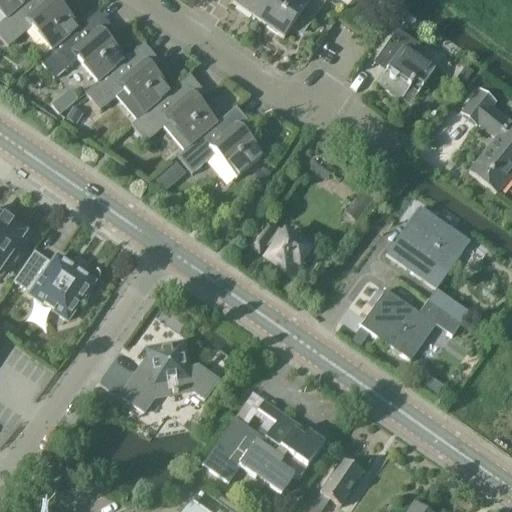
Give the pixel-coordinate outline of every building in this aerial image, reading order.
[(78,32),(77,32),(58,9),(66,3),(64,0),(32,0),(5,23),(0,26),(0,41),(7,51),(30,31),(50,54),(51,55),(78,32)] [(32,0),(0,0),(0,17),(5,23),(32,0)] [(256,22),(271,0),(232,0),(230,4),(256,22)] [(271,0),(256,22),(282,39),(297,17),(309,24),(326,0),(271,0)] [(124,64),(123,64),(104,41),(112,34),(96,15),(77,32),(78,32),(51,55),(50,54),(38,65),(53,83),(75,63),(96,87),(96,88),(124,64)] [(417,93),(433,71),(408,53),(415,43),(396,29),(373,63),(385,71),(376,84),(400,100),(409,88),(417,93)] [(170,96),(169,95),(150,73),(158,66),(142,48),(123,64),(124,64),(96,88),(96,87),(83,98),(97,115),(121,94),(141,118),(142,119),(170,96)] [(467,83),(473,75),(465,69),(459,77),(467,83)] [(215,127),(196,105),(205,98),(189,79),(169,95),(170,96),(142,119),(141,118),(129,128),(145,146),(168,127),(188,150),(188,151),(215,127)] [(511,126),(491,109),(494,105),(478,92),(460,115),(493,142),(468,173),(495,195),(511,173),(511,126)] [(188,151),(188,150),(175,161),(190,179),(213,159),(234,183),(262,159),(243,137),(251,130),(234,111),(215,127),(188,151)] [(374,201),(360,191),(343,214),(357,224),(374,201)] [(437,292),(470,244),(419,208),(385,257),(435,292),(437,292)] [(0,276),(17,252),(14,250),(23,237),(11,228),(11,227),(2,220),(1,221),(0,220),(0,276)] [(309,252),(283,235),(283,234),(278,231),(279,230),(266,221),(247,248),(259,257),(267,246),(272,250),(264,262),(286,276),(293,265),(298,268),(309,252)] [(78,310),(83,303),(90,293),(88,291),(93,284),(56,259),(51,266),(33,254),(12,285),(67,322),(76,308),(78,310)] [(460,327),(427,304),(419,315),(385,292),(360,328),(410,364),(435,328),(451,339),(460,327)] [(469,314),(437,292),(435,292),(427,304),(460,327),(469,314)] [(156,398),(172,395),(172,397),(177,397),(177,394),(190,392),(204,403),(218,383),(197,368),(186,370),(182,347),(148,352),(151,368),(139,370),(119,399),(143,416),(156,398)] [(276,428),(266,442),(244,426),(212,473),(238,492),(249,476),(281,498),(292,481),(295,483),(299,481),(324,446),(263,405),(257,414),(276,428)] [(322,511),(330,502),(340,509),(362,477),(341,462),(307,511),(322,511)]
